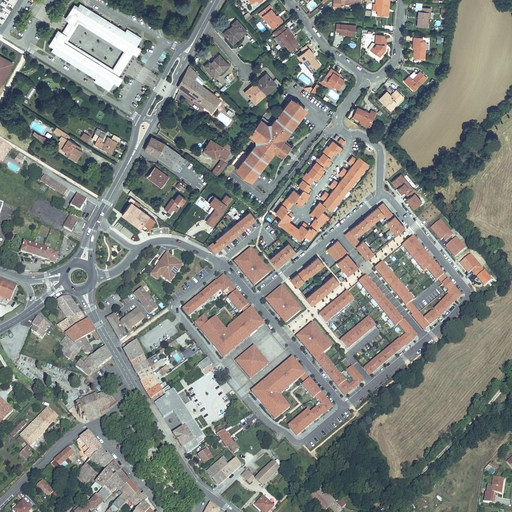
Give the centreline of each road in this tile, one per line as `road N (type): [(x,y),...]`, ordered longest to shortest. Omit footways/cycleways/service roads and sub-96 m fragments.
road 1 (residential): [(220,263),(176,307),(252,406),(294,443),(345,407)]
road 2 (residential): [(382,192),(466,295),(345,407)]
road 3 (secondary): [(197,33),(138,123),(118,181)]
road 4 (secondary): [(118,181),(197,33)]
road 5 (residential): [(256,301),(345,407)]
road 6 (residential): [(94,424),(67,436),(0,505)]
road 7 (secondary): [(205,493),(136,392)]
